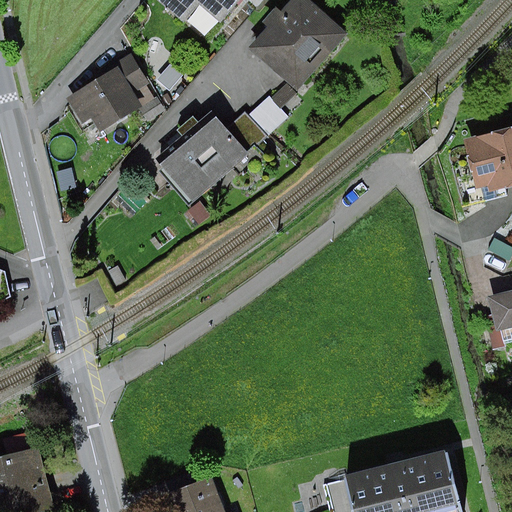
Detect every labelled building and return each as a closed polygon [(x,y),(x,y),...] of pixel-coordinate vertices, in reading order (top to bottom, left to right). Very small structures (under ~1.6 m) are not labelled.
[(250,0),(174,0),(195,17),(209,0),(233,20),(250,0)] [(284,33),(268,50),(306,85),(350,39),(311,2),(295,18),(286,9),(273,23),(284,33)] [(115,75),(66,104),(77,123),(90,115),(99,130),(149,101),(136,79),(122,88),(115,75)] [(178,169),(201,196),(204,200),(260,150),(292,122),(276,103),(259,117),(254,112),(240,124),(235,119),(178,169)] [(511,143),(482,149),(491,190),(511,185),(511,143)] [(323,486),(329,511),(462,511),(448,455),(323,486)] [(36,459),(0,468),(0,511),(43,511),(49,511),(36,459)] [(222,511),(209,480),(159,500),(163,511),(222,511)]
